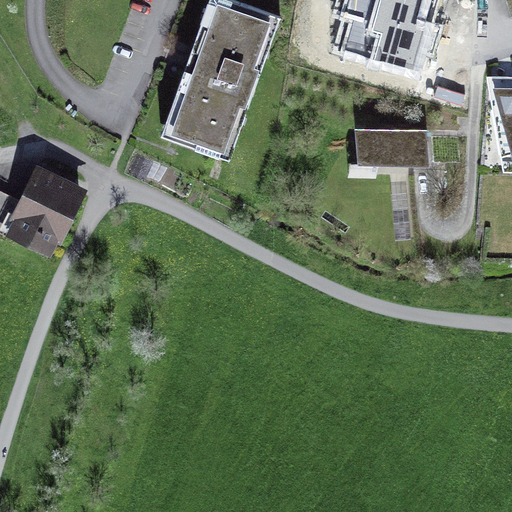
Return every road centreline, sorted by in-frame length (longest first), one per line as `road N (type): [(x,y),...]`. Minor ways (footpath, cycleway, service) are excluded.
road 1 (residential): [(109,179),(344,295),(421,317),(511,326)]
road 2 (residential): [(174,0),(128,125),(74,95),(44,65),(32,0)]
road 3 (residential): [(109,179),(65,275),(0,461)]
